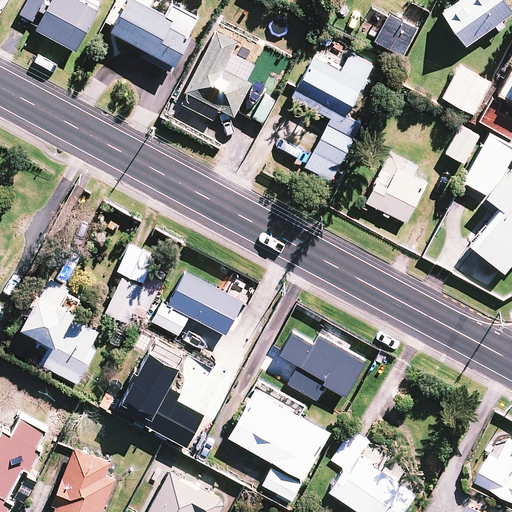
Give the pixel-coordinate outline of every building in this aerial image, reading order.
[(47,10),(37,26),(76,47),(98,5),(88,0),(28,0),(20,14),(33,21),(41,6),(47,10)] [(127,0),(113,27),(176,60),(195,25),(160,6),(162,0),(127,0)] [(468,42),(495,23),(499,28),(506,23),(503,17),(511,10),(511,6),(507,0),(455,0),(444,9),(468,42)] [(418,27),(391,12),(376,39),(403,53),(418,27)] [(189,115),(194,107),(213,117),(220,105),(235,113),(240,104),(250,108),(262,85),(229,68),(243,41),(218,28),(190,83),(176,109),(189,115)] [(374,63),(352,51),(343,67),(316,52),(293,94),(333,115),(306,165),(334,180),(365,121),(348,112),(374,63)] [(491,80),(461,63),(443,95),(474,111),(491,80)] [(511,68),(499,89),(511,96),(511,68)] [(481,131),(461,120),(445,149),(465,160),(481,131)] [(511,154),(511,144),(489,129),(464,180),(501,204),(471,240),(505,268),(511,259),(511,156),(511,154)] [(391,150),(366,200),(385,209),(383,213),(390,216),(391,212),(406,220),(426,178),(412,171),(416,163),(391,150)] [(147,270),(141,284),(123,276),(106,312),(125,321),(134,302),(141,306),(147,309),(165,271),(156,267),(153,273),(147,270)] [(244,299),(187,267),(169,300),(164,297),(153,319),(179,333),(190,312),(226,331),(244,299)] [(93,345),(100,331),(72,316),(85,292),(72,285),(50,273),(23,323),(38,331),(35,337),(51,346),(42,362),(78,381),(96,347),(93,345)] [(280,347),(298,358),(287,378),(316,395),(325,379),(345,390),(365,355),(318,328),(313,338),(292,326),(280,347)] [(181,358),(148,342),(122,396),(150,409),(146,419),(189,439),(204,408),(166,390),(181,358)] [(330,427),(256,386),(243,410),(230,433),(304,475),(330,427)] [(24,463),(27,465),(32,467),(44,443),(39,441),(46,426),(22,414),(14,430),(4,426),(0,433),(0,511),(20,511),(26,501),(9,493),(24,463)] [(400,511),(415,489),(398,477),(378,464),(387,451),(353,428),(332,459),(344,467),(330,488),(366,511),(400,511)] [(511,438),(509,438),(504,448),(497,444),(478,480),(511,498),(511,438)] [(108,472),(113,460),(77,444),(52,504),(57,506),(54,511),(101,511),(110,491),(117,475),(108,472)] [(217,511),(225,498),(170,468),(161,486),(147,511),(217,511)] [(487,511),(470,502),(464,511),(487,511)]
